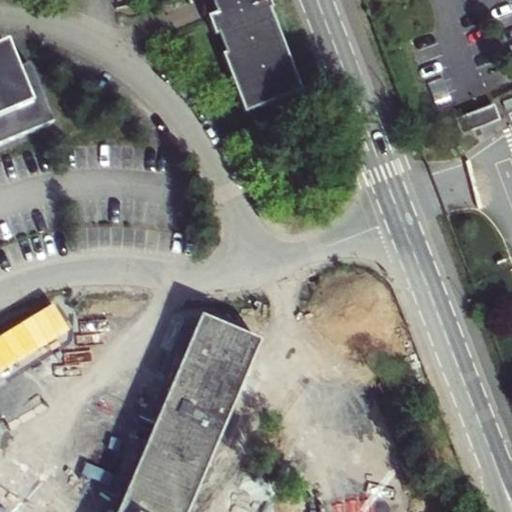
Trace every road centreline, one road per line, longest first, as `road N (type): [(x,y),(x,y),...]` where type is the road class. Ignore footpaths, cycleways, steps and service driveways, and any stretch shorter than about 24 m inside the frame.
road 1 (residential): [(0,15),(84,41),(172,107),(228,194),(259,274),(400,218)]
road 2 (tertiary): [(316,0),(400,218)]
road 3 (tertiary): [(400,218),(485,435)]
